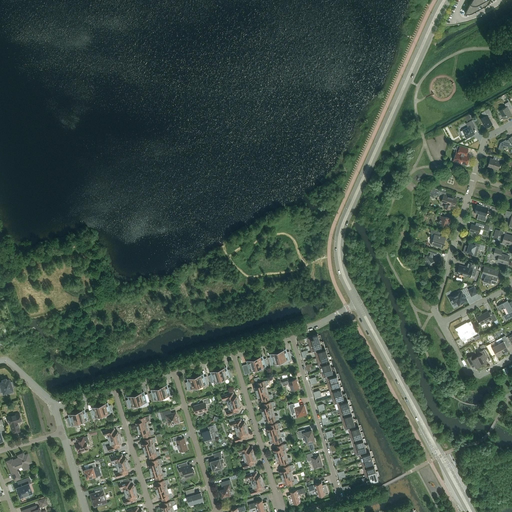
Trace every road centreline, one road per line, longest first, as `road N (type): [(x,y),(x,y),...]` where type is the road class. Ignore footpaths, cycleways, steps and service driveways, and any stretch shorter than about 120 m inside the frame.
road 1 (secondary): [(440,0),(340,219),(336,263),(354,304)]
road 2 (secondary): [(360,301),(343,265),(347,222),(449,0)]
road 3 (secondary): [(473,511),(360,301)]
road 4 (secondary): [(354,304),(466,511)]
road 5 (residential): [(440,324),(434,304),(484,139),(511,123)]
road 6 (residential): [(299,511),(336,501),(339,492),(291,333)]
road 7 (residential): [(281,511),(232,351)]
road 8 (residential): [(215,511),(174,368)]
road 9 (residential): [(150,511),(113,386)]
